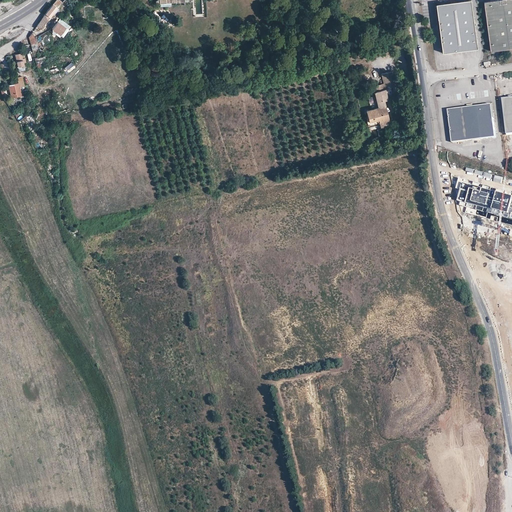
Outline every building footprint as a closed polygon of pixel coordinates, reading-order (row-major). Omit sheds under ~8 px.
[(56,6),(61,0),(54,0),(53,2),(45,13),(36,25),(38,26),(41,28),(57,7),(56,6)] [(468,0),(466,0),(433,4),(440,54),(475,49),(468,0)] [(511,0),(492,0),(482,1),(489,51),(511,47),(511,0)] [(68,24),(60,18),(52,29),(53,29),(52,30),(52,32),(55,34),(56,32),(60,35),(68,24)] [(32,49),(37,48),(32,32),(29,36),(32,49)] [(22,57),(21,53),(15,54),(17,62),(19,70),(25,68),(23,62),(23,59),(22,57)] [(55,55),(36,61),(38,67),(57,61),(55,55)] [(63,68),(68,73),(76,66),(71,61),(63,68)] [(387,77),(386,73),(383,74),(380,74),(383,84),(384,90),(396,87),(393,75),(387,77)] [(14,82),(8,83),(11,96),(22,93),(21,86),(24,85),(22,76),(16,77),(17,81),(14,82)] [(250,79),(196,94),(219,188),(275,175),(250,79)] [(384,90),(383,84),(372,87),(374,92),(384,90)] [(385,94),(375,97),(377,107),(365,110),(367,116),(368,122),(378,120),(379,122),(384,121),(383,119),(388,118),(384,101),(387,100),(385,94)] [(511,98),(508,99),(503,99),(507,134),(511,133),(511,98)] [(486,105),(480,106),(476,106),(471,107),(466,108),(462,108),(458,109),(452,110),(448,110),(452,143),(467,141),(480,139),(495,137),(491,104),(486,105)] [(367,125),(379,122),(378,120),(368,122),(367,116),(365,116),(367,125)] [(511,196),(460,182),(458,189),(462,191),(459,202),(462,212),(511,225),(511,196)] [(478,244),(478,246),(488,273),(490,278),(511,277),(511,248),(481,240),(478,241),(478,244)] [(501,299),(510,326),(511,325),(511,299),(511,300),(501,299)]
